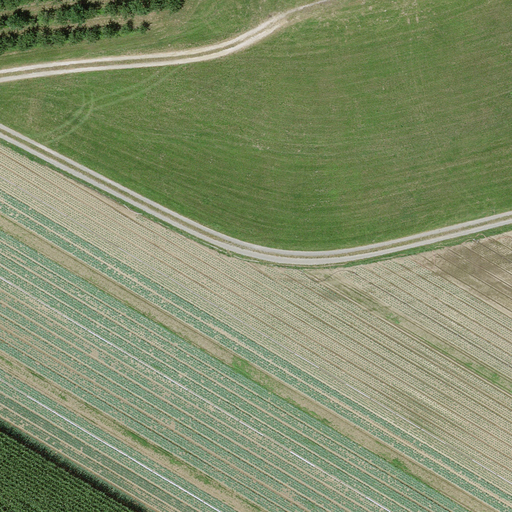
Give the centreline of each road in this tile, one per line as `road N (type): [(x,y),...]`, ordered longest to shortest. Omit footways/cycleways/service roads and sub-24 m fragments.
road 1 (track): [(0,130),(255,251),(322,257),(511,217)]
road 2 (track): [(339,0),(203,53),(0,75)]
